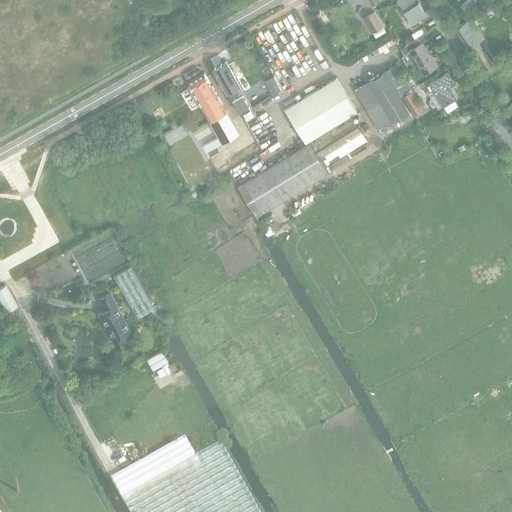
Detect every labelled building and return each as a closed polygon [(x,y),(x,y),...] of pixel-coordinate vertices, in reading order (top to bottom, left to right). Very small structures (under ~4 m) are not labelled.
[(423,20),(420,15),(425,12),(419,1),(417,2),(415,0),(397,0),(411,21),(410,22),(413,26),(423,20)] [(466,0),(460,5),(464,10),(476,0),(466,0)] [(511,0),(496,0),(490,5),(499,15),(511,4),(511,0)] [(373,32),(374,31),(377,36),(387,30),(384,25),(384,26),(375,10),(364,16),(373,32)] [(320,22),(324,20),(320,12),(316,15),(320,22)] [(484,69),(493,64),(478,42),(482,38),(469,19),(455,28),(468,48),(469,47),(484,69)] [(423,27),(412,34),(414,39),(418,37),(426,32),(423,27)] [(424,74),(438,65),(432,55),(431,56),(422,42),(421,42),(418,37),(414,39),(400,47),(405,55),(410,52),(424,74)] [(339,53),(342,54),(346,53),(346,49),(345,46),(342,45),(339,47),(338,50),(339,53)] [(211,57),(214,65),(226,59),(223,51),(211,57)] [(320,63),(323,68),(329,65),(326,59),(320,63)] [(226,60),(214,66),(232,99),(244,93),(226,60)] [(397,63),(396,63),(355,88),(380,128),(384,134),(413,117),(411,113),(423,106),(416,95),(417,95),(397,63)] [(189,80),(187,82),(210,120),(209,121),(218,136),(203,144),(207,151),(210,156),(220,151),(217,145),(239,132),(227,111),(209,80),(204,71),(189,80)] [(455,83),(454,80),(448,71),(429,83),(443,106),(444,106),(447,111),(458,105),(455,99),(457,98),(450,86),(455,83)] [(274,75),(265,80),(273,94),(282,90),(274,75)] [(337,77),(330,80),(285,108),(306,142),(357,111),(337,77)] [(244,93),(232,99),(240,113),(252,107),(244,93)] [(469,109),(457,116),(461,122),(472,115),(469,109)] [(352,115),(309,141),(325,165),(367,139),(352,115)] [(329,171),(325,165),(309,141),(238,185),(257,216),(329,171)] [(270,222),(275,220),(271,213),(266,216),(270,222)] [(275,220),(270,222),(275,231),(280,228),(275,219),(275,220)] [(137,317),(154,307),(130,265),(113,275),(137,317)] [(85,284),(82,278),(74,282),(77,288),(85,284)] [(0,298),(7,312),(18,305),(6,284),(0,287),(0,298)] [(121,335),(129,330),(114,304),(115,304),(109,292),(98,298),(104,309),(98,312),(113,339),(112,340),(115,346),(124,341),(121,335)] [(153,370),(168,361),(162,350),(147,359),(153,370)] [(163,367),(157,371),(161,377),(172,370),(168,363),(162,366),(163,367)] [(111,479),(121,497),(194,456),(184,439),(111,479)] [(129,511),(259,511),(220,442),(194,456),(121,497),(129,511)]
